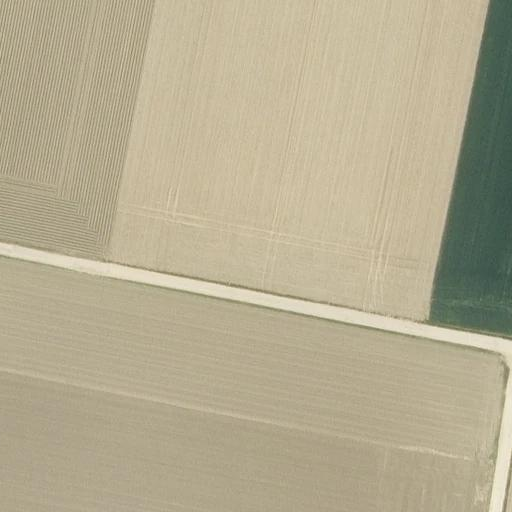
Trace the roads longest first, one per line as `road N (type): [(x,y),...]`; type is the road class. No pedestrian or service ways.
road 1 (track): [(0,246),(511,346)]
road 2 (track): [(490,511),(511,365)]
